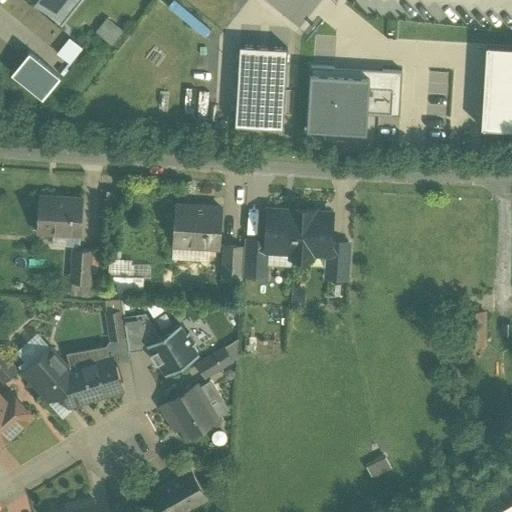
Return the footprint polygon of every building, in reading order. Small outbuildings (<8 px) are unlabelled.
[(35,0),(62,22),(80,0),(35,0)] [(99,32),(114,45),(126,31),(111,18),(99,32)] [(74,38),(61,53),(73,64),(86,48),(74,38)] [(61,76),(29,51),(11,73),(43,99),(61,76)] [(241,135),(286,137),(290,57),(245,55),(241,135)] [(511,58),(490,57),(484,139),(511,140),(511,58)] [(412,69),(308,64),(304,139),(370,142),(371,124),(409,126),(412,69)] [(83,200),(39,197),(37,232),(81,235),(83,200)] [(222,208),(176,205),(173,245),(219,248),(222,208)] [(291,211),(268,210),(266,241),(266,250),(267,250),(291,251),(291,257),(311,259),(311,253),(328,254),(329,254),(330,241),(332,214),(314,212),(314,211),(291,209),(291,211)] [(467,223),(422,220),(419,255),(427,256),(425,293),(455,295),(456,295),(462,295),(463,280),(457,279),(458,258),(465,258),(467,223)] [(267,250),(266,250),(266,241),(248,240),(246,276),(265,277),(267,250)] [(330,241),(329,254),(328,254),(326,278),(346,279),(348,243),(330,241)] [(243,247),(225,246),(223,280),(240,282),(243,247)] [(92,251),(74,250),(71,283),(90,284),(92,251)] [(121,311),(107,313),(111,341),(125,338),(121,311)] [(146,345),(160,336),(146,312),(124,316),(129,352),(143,350),(148,347),(146,345)] [(485,313),(465,313),(465,345),(486,345),(485,313)] [(160,336),(146,345),(148,347),(152,353),(150,354),(156,364),(158,363),(165,375),(199,354),(193,345),(196,344),(188,332),(186,333),(181,324),(160,336)] [(112,357),(70,370),(51,348),(35,362),(63,394),(59,396),(69,407),(81,403),(80,402),(104,395),(105,396),(122,391),(112,357)] [(225,348),(197,365),(206,378),(233,362),(225,348)] [(18,371),(0,350),(0,377),(5,383),(18,371)] [(63,394),(35,362),(23,373),(47,401),(59,396),(63,394)] [(196,385),(162,406),(177,429),(182,426),(188,437),(217,419),(196,385)] [(10,391),(3,397),(0,394),(0,443),(2,446),(19,431),(20,428),(32,417),(10,391)] [(191,469),(147,495),(157,511),(185,511),(208,499),(191,469)] [(96,511),(93,499),(74,504),(75,507),(53,511),(96,511)] [(130,511),(127,502),(114,505),(115,511),(130,511)]
